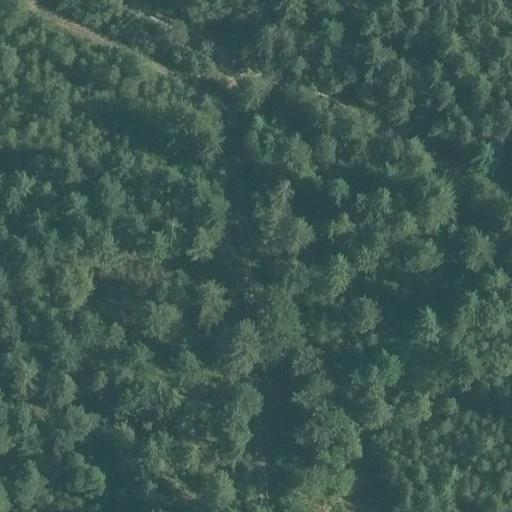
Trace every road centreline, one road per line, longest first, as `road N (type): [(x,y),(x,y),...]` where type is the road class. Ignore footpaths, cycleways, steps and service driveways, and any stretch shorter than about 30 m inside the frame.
road 1 (track): [(123,0),(511,193)]
road 2 (track): [(230,101),(262,511)]
road 3 (track): [(219,511),(157,449),(54,372),(34,344),(0,223)]
road 4 (track): [(16,0),(230,101)]
